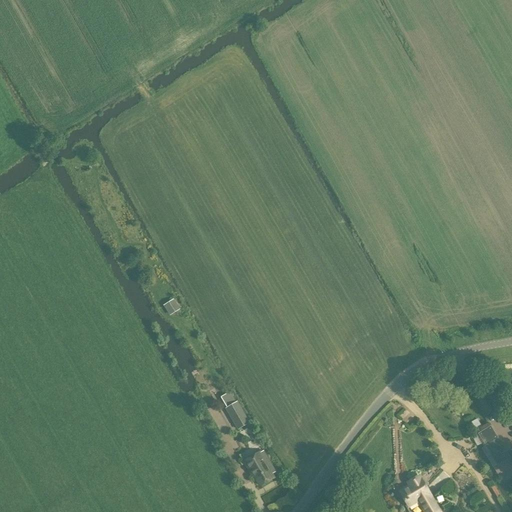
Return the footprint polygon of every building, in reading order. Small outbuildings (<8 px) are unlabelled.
[(178,309),(173,301),(164,306),(170,315),(178,309)] [(236,403),(230,393),(221,398),(227,408),(226,409),(238,430),(249,423),(237,403),(236,403)] [(502,454),(494,441),(498,439),(490,426),(478,434),(498,466),(510,458),(506,451),(502,454)] [(273,468),(264,452),(261,453),(260,453),(244,462),(249,471),(251,470),(260,486),(273,478),(269,470),(273,468)] [(412,485),(401,491),(406,501),(403,503),(408,511),(443,511),(440,511),(420,476),(411,481),(412,485)]
